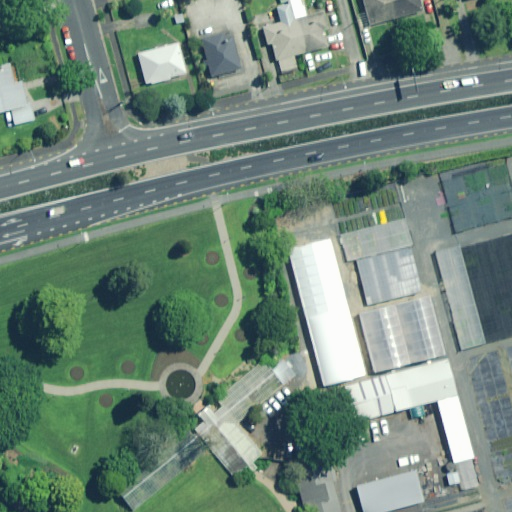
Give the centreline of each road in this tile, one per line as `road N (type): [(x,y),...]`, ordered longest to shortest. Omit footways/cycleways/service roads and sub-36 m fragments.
road 1 (trunk): [(511,117),(310,153),(0,232)]
road 2 (trunk): [(117,158),(511,80)]
road 3 (residential): [(117,158),(74,0)]
road 4 (trunk): [(0,188),(117,158)]
